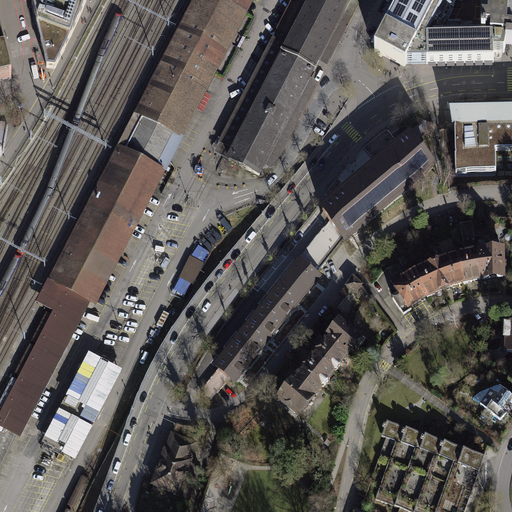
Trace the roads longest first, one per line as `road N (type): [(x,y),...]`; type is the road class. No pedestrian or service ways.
road 1 (residential): [(153,408),(190,418),(226,411),(254,390),(351,265),(392,228),(457,197),(511,191)]
road 2 (unclassified): [(153,408),(207,312),(344,140),(383,108)]
road 3 (residential): [(343,511),(359,423),(384,365),(434,322),(511,304)]
road 4 (unclassified): [(383,108),(435,88),(511,80)]
road 5 (residential): [(372,0),(345,67),(383,108)]
